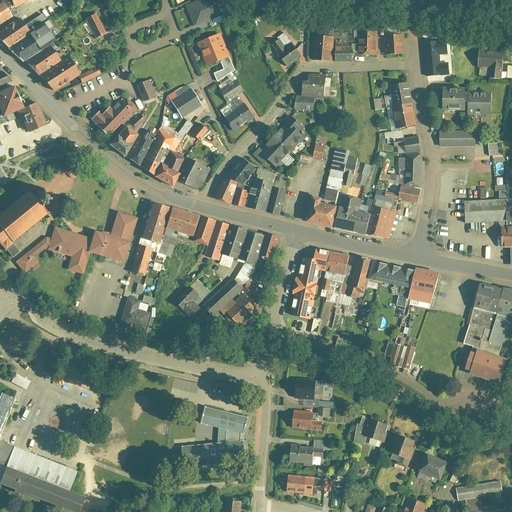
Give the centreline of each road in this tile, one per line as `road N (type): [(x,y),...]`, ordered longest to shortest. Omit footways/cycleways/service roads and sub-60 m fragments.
road 1 (residential): [(199,207),(301,72),(414,63)]
road 2 (residential): [(9,293),(92,341),(238,375),(261,373)]
road 3 (residential): [(0,54),(147,188),(199,207)]
road 4 (residential): [(420,257),(429,145),(414,63)]
road 5 (residential): [(297,232),(261,373)]
road 6 (residential): [(261,373),(268,403),(262,503)]
road 7 (residential): [(297,232),(420,257)]
